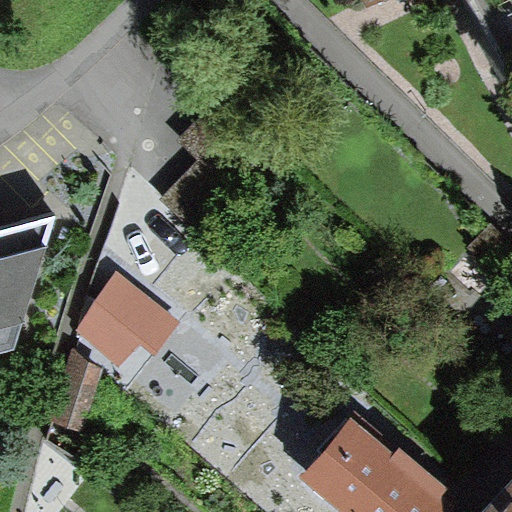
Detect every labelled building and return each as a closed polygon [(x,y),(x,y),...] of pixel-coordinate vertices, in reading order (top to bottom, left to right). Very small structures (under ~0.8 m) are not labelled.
[(161,200),(197,234),(275,153),(218,99),(175,144),(196,164),(161,200)] [(59,211),(0,225),(0,352),(19,348),(59,211)] [(120,367),(140,342),(154,355),(180,323),(121,270),(79,331),(120,367)] [(73,349),(51,421),(82,431),(102,366),(73,349)] [(356,415),(301,476),(341,511),(450,511),(461,500),(400,445),(395,450),(356,415)] [(511,511),(511,482),(482,511),(511,511)]
